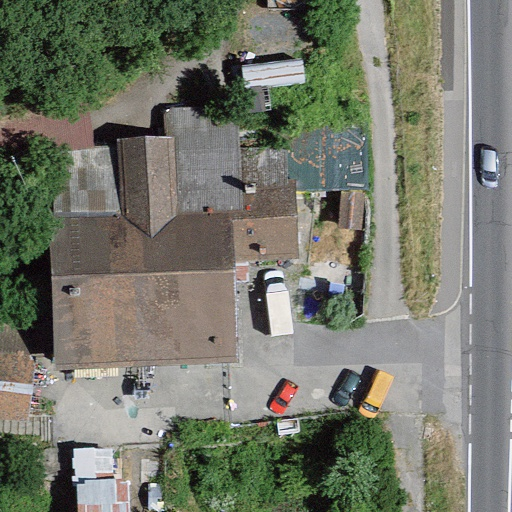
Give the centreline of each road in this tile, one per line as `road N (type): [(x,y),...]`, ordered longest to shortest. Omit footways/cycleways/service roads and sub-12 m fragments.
road 1 (track): [(401,368),(387,142),(365,0)]
road 2 (track): [(511,383),(401,368),(417,511)]
road 3 (track): [(113,123),(193,71),(249,0)]
